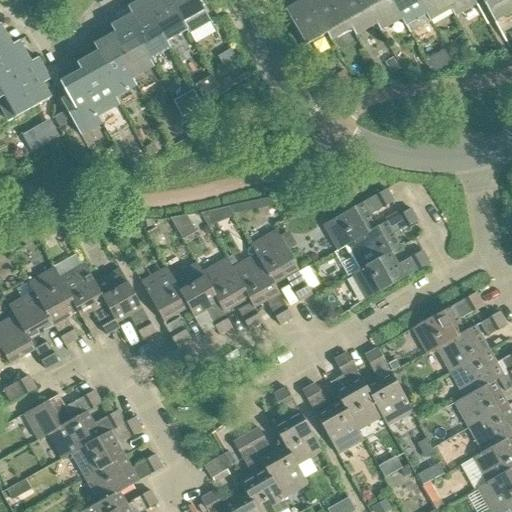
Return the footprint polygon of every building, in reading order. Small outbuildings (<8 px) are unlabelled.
[(141,0),(127,9),(131,16),(139,29),(153,21),(165,43),(166,43),(187,31),(183,24),(182,24),(170,2),(156,10),(150,0),(141,0)] [(196,0),(150,0),(156,10),(170,2),(182,24),(183,24),(187,31),(189,35),(210,23),(196,0)] [(328,5),(324,0),(304,0),(285,11),(305,47),(326,35),(314,13),(328,5)] [(324,0),(328,5),(314,13),(326,35),(330,42),(351,30),(339,8),(353,0),(352,0),(324,0)] [(352,0),(353,0),(339,8),(351,30),(355,37),(375,26),(376,25),(364,3),(369,0),(352,0)] [(369,0),(364,3),(376,25),(375,26),(379,32),(400,21),(401,20),(389,0),(369,0)] [(389,0),(401,20),(400,21),(408,35),(429,23),(425,15),(426,15),(416,0),(389,0)] [(416,0),(426,15),(425,15),(429,23),(450,11),(451,11),(444,0),(416,0)] [(472,0),(444,0),(451,11),(450,11),(454,18),(476,6),(472,0)] [(480,0),(494,23),(511,12),(511,4),(509,0),(480,0)] [(110,27),(114,34),(122,48),(136,40),(149,62),(170,50),(166,43),(165,43),(153,21),(139,29),(131,16),(110,27)] [(0,71),(6,68),(0,58),(0,53),(12,46),(0,25),(0,71)] [(93,46),(97,53),(105,67),(119,59),(132,81),(132,80),(153,69),(149,62),(136,40),(122,48),(114,34),(93,46)] [(0,71),(0,99),(3,98),(2,98),(24,85),(16,71),(31,63),(19,42),(12,46),(0,53),(0,58),(6,68),(0,71)] [(494,45),(487,49),(491,58),(499,54),(494,45)] [(76,65),(80,72),(88,85),(102,77),(115,100),(115,99),(136,87),(132,80),(132,81),(119,59),(105,67),(97,53),(76,65)] [(384,63),(391,75),(399,70),(392,59),(384,63)] [(3,98),(0,99),(0,109),(8,123),(51,99),(31,63),(16,71),(24,85),(2,98),(3,98)] [(59,84),(67,98),(68,97),(71,104),(85,96),(98,118),(119,106),(115,99),(115,100),(102,77),(88,85),(80,72),(59,84)] [(212,76),(195,86),(202,99),(219,89),(212,76)] [(217,84),(222,93),(234,87),(231,82),(228,77),(227,78),(217,84)] [(195,95),(186,100),(192,111),(201,106),(195,95)] [(68,97),(67,98),(60,102),(80,137),(102,125),(98,118),(85,96),(71,104),(68,97)] [(61,114),(53,119),(59,129),(67,125),(61,114)] [(48,123),(34,131),(42,145),(57,137),(48,123)] [(129,171),(130,173),(137,170),(132,160),(125,164),(129,171)] [(339,192),(346,203),(356,197),(349,186),(339,192)] [(345,244),(346,246),(371,232),(371,231),(377,228),(370,216),(393,203),(386,191),(323,226),(336,249),(345,244)] [(390,221),(397,234),(417,223),(410,210),(390,221)] [(187,228),(182,218),(170,220),(178,233),(187,228)] [(96,230),(93,223),(79,223),(86,236),(96,230)] [(346,246),(360,270),(360,271),(385,257),(391,254),(395,252),(401,249),(386,223),(380,226),(377,228),(371,231),(371,232),(346,246)] [(163,238),(157,227),(146,233),(152,244),(163,238)] [(50,237),(45,229),(35,235),(40,243),(50,237)] [(250,247),(255,256),(256,256),(270,281),(271,280),(274,286),(286,279),(298,303),(311,296),(276,232),(250,247)] [(360,271),(360,270),(351,276),(365,301),(428,266),(421,253),(398,266),(391,254),(385,257),(360,271)] [(256,256),(255,256),(232,270),(231,270),(245,295),(248,301),(250,305),(250,304),(250,305),(251,305),(253,310),(278,296),(275,290),(276,290),(274,286),(271,280),(270,281),(256,256)] [(226,260),(202,274),(221,309),(220,309),(223,315),(248,301),(245,295),(231,270),(232,270),(226,260)] [(84,265),(59,279),(72,304),(71,305),(75,310),(77,314),(81,320),(92,313),(105,336),(119,329),(116,325),(113,319),(94,285),(94,284),(84,265)] [(184,304),(188,310),(193,319),(205,313),(218,336),(231,329),(223,315),(220,309),(221,309),(202,274),(196,265),(172,279),(171,279),(185,304),(184,304)] [(163,324),(188,310),(184,304),(185,304),(171,279),(172,279),(166,269),(141,284),(160,318),(163,324)] [(28,284),(33,294),(53,328),(56,333),(64,347),(77,340),(64,317),(75,310),(71,305),(72,304),(59,279),(54,270),(28,284)] [(119,271),(94,284),(94,285),(113,319),(116,325),(142,311),(119,271)] [(8,308),(14,317),(28,342),(29,341),(32,347),(56,333),(53,328),(33,294),(8,308)] [(426,356),(436,350),(460,336),(460,335),(466,332),(459,320),(482,307),(475,294),(412,330),(426,356)] [(292,319),(287,311),(281,300),(268,307),(279,327),(292,319)] [(261,324),(253,310),(251,305),(250,305),(250,304),(250,305),(237,312),(248,331),(261,324)] [(144,314),(143,315),(131,322),(142,341),(155,334),(144,314)] [(479,325),(486,338),(506,327),(499,314),(479,325)] [(8,366),(34,351),(32,347),(29,341),(28,342),(14,317),(0,325),(0,356),(3,355),(8,366)] [(165,327),(176,347),(189,340),(178,320),(165,327)] [(436,350),(450,375),(489,351),(475,327),(466,332),(460,335),(460,336),(436,350)] [(34,351),(45,371),(58,363),(47,343),(34,351)] [(364,357),(375,377),(388,370),(377,350),(364,357)] [(450,375),(463,399),(464,399),(488,386),(489,386),(494,383),(498,381),(498,380),(504,377),(489,351),(450,375)] [(337,398),(339,402),(343,408),(343,407),(357,432),(358,432),(381,418),(382,418),(369,393),(365,387),(363,383),(363,384),(346,355),(333,362),(346,385),(335,391),(338,398),(337,398)] [(511,371),(511,355),(500,362),(507,375),(511,371)] [(395,362),(388,365),(392,372),(398,368),(395,362)] [(498,380),(498,381),(505,393),(511,388),(511,371),(507,375),(504,377),(498,380)] [(390,373),(365,387),(369,393),(382,418),(381,418),(387,428),(413,413),(390,373)] [(2,392),(10,404),(10,405),(35,390),(28,377),(2,392)] [(454,404),(468,429),(508,407),(494,383),(489,386),(488,386),(464,399),(463,399),(454,404)] [(302,393),(313,412),(326,405),(315,385),(302,393)] [(412,394),(409,388),(403,392),(406,398),(412,394)] [(296,467),(321,453),(285,389),(272,397),(284,416),(286,419),(272,427),(283,446),(287,452),(288,451),(296,467)] [(38,442),(47,436),(81,416),(87,413),(101,405),(93,392),(64,409),(58,397),(23,416),(38,442)] [(343,408),(339,402),(315,416),(337,456),(363,441),(358,432),(357,432),(343,407),(343,408)] [(468,429),(482,454),(511,437),(511,413),(508,407),(468,429)] [(61,461),(71,456),(71,455),(125,426),(124,425),(117,412),(94,425),(87,413),(81,416),(47,436),(61,461)] [(71,455),(71,456),(84,480),(125,457),(118,445),(141,432),(134,419),(124,425),(125,426),(71,455)] [(258,430),(246,437),(257,456),(269,450),(258,430)] [(239,484),(244,493),(248,499),(249,499),(256,511),(282,511),(288,509),(283,500),(282,500),(262,466),(263,465),(259,460),(257,457),(257,456),(246,437),(233,444),(244,464),(245,464),(252,476),(239,484)] [(439,444),(447,459),(459,453),(451,437),(439,444)] [(472,459),(486,484),(486,485),(511,470),(511,437),(482,454),(472,459)] [(282,500),(283,500),(307,486),(296,467),(288,451),(287,452),(283,446),(259,460),(263,465),(262,466),(282,500)] [(204,467),(211,479),(231,468),(224,455),(204,467)] [(84,480),(98,504),(99,505),(120,493),(133,486),(133,485),(162,469),(155,456),(135,467),(136,468),(132,470),(125,457),(84,480)] [(443,475),(438,465),(430,469),(435,479),(443,475)] [(407,467),(400,471),(404,478),(411,474),(407,467)] [(476,489),(488,511),(495,511),(511,502),(511,470),(486,485),(486,484),(476,489)] [(12,502),(22,496),(16,487),(7,492),(12,502)] [(99,505),(98,504),(83,511),(144,511),(157,505),(150,492),(130,503),(130,504),(127,506),(120,493),(99,505)] [(207,511),(224,511),(221,506),(214,493),(201,500),(207,511)] [(256,511),(249,499),(248,499),(244,493),(221,506),(224,511),(256,511)] [(353,495),(332,505),(335,511),(349,511),(359,507),(353,495)] [(371,508),(372,511),(386,511),(391,510),(385,500),(371,508)] [(511,511),(511,502),(495,511),(511,511)]
